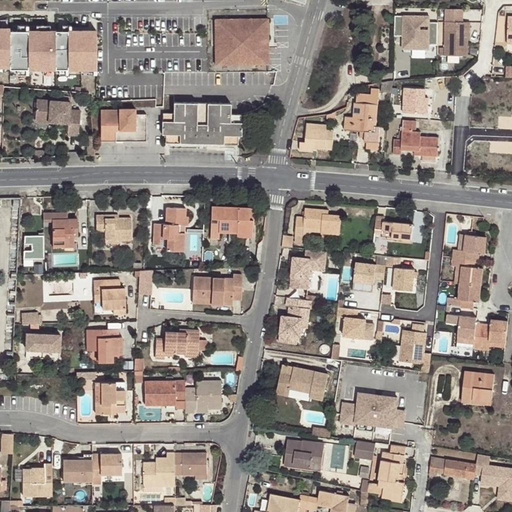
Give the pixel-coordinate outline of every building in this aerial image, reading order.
[(463,8),(445,8),(445,54),(468,55),(468,38),(470,39),(470,21),(463,21),(463,8)] [(395,16),(395,37),(404,37),(404,42),(411,42),(411,50),(429,50),(429,46),(438,46),(438,23),(429,23),(429,17),(395,16)] [(265,20),(212,20),(212,65),(265,65),(265,20)] [(0,66),(10,67),(9,69),(97,69),(97,31),(72,31),(63,31),(56,31),(37,31),(29,31),(17,31),(10,31),(10,28),(0,28),(0,66)] [(457,89),(458,76),(446,77),(446,88),(457,89)] [(367,142),(379,143),(381,125),(377,125),(380,90),(372,89),(372,95),(359,94),(357,103),(355,103),(354,117),(346,117),(345,129),(361,131),(362,128),(366,129),(365,138),(365,142),(367,142)] [(58,118),(57,122),(69,123),(68,135),(79,136),(81,111),(71,110),(71,102),(37,99),(35,120),(50,121),(50,117),(58,118)] [(203,138),(203,104),(174,103),(174,114),(164,114),(163,135),(165,135),(180,135),(180,144),(186,144),(198,144),(198,138),(203,138)] [(230,104),(203,104),(203,138),(206,138),(206,144),(237,145),(237,136),(241,136),(241,115),(230,115),(230,104)] [(147,141),(147,112),(136,112),(136,109),(120,109),(120,111),(102,111),(102,141),(147,141)] [(401,150),(415,151),(419,151),(419,155),(422,155),(436,156),(437,156),(438,138),(420,137),(420,133),(413,132),(413,129),(416,129),(416,121),(403,120),(402,140),(394,140),(394,153),(401,154),(401,150)] [(333,143),(334,131),(326,130),(326,126),(307,124),(305,141),(333,143)] [(180,135),(165,135),(165,143),(180,144),(180,135)] [(318,148),(332,149),(333,143),(305,141),(305,143),(300,142),(299,150),(313,151),(314,147),(314,144),(318,144),(318,148)] [(219,232),(237,233),(252,234),(253,219),(249,220),(250,208),(212,206),(211,238),(219,238),(219,232)] [(180,225),(185,225),(187,225),(187,216),(185,216),(185,209),(167,208),(166,225),(154,224),(154,244),(160,245),(160,238),(168,238),(167,250),(184,250),(185,233),(179,233),(180,225)] [(321,229),(321,233),(340,234),(341,216),(328,215),(323,214),(323,210),(305,208),(305,217),(297,216),(295,243),(302,243),(303,234),(304,228),(321,229)] [(64,243),(73,243),(73,236),(77,236),(77,219),(67,219),(66,213),(44,213),(45,221),(53,221),(53,247),(64,247),(64,243)] [(106,218),(106,215),(97,215),(97,231),(105,231),(105,242),(131,242),(131,218),(118,218),(106,218)] [(385,218),(377,216),(375,233),(383,233),(382,237),(412,240),(413,224),(384,221),(385,218)] [(33,257),(45,257),(45,234),(24,233),(24,264),(33,264),(33,257)] [(293,236),(284,235),(283,243),(282,247),(292,248),(293,236)] [(484,253),(486,237),(465,235),(463,250),(458,249),(453,249),(452,257),(474,260),(475,253),(480,253),(484,253)] [(306,258),(294,256),(293,267),(291,287),(308,289),(312,265),(319,265),(320,260),(327,261),(328,252),(307,249),(306,258)] [(400,258),(386,256),(385,265),(385,266),(395,267),(392,289),(411,291),(413,278),(414,272),(414,270),(399,267),(400,258)] [(473,267),(474,260),(452,257),(451,265),(457,266),(462,266),(460,283),(481,285),(483,268),(478,268),(473,267)] [(383,279),(385,265),(355,261),(353,281),(373,283),(374,278),(383,279)] [(139,269),(139,293),(153,293),(153,269),(139,269)] [(194,277),(193,297),(212,298),(211,303),(233,305),(233,298),(234,290),(242,290),(242,275),(234,274),(233,279),(194,277)] [(94,280),(94,298),(102,298),(102,301),(102,308),(113,308),(113,314),(126,313),(125,296),(121,296),(120,288),(120,280),(94,280)] [(479,302),(481,285),(460,283),(457,307),(469,308),(470,301),(474,302),(479,302)] [(241,299),(242,290),(234,290),(233,298),(241,299)] [(310,300),(287,297),(286,306),(290,306),(293,306),(292,316),(288,316),(283,315),(280,342),(292,343),(293,335),(298,336),(301,336),(302,327),(303,318),(309,319),(310,308),(309,308),(310,300)] [(358,310),(338,307),(337,316),(345,318),(343,336),(363,338),(366,320),(357,319),(358,310)] [(39,310),(22,311),(22,327),(40,326),(39,310)] [(476,323),(477,318),(447,314),(446,323),(459,324),(457,342),(473,344),(472,349),(489,351),(489,346),(505,348),(508,321),(491,319),(491,324),(490,329),(483,328),(484,323),(476,323)] [(118,346),(122,346),(121,337),(118,337),(118,330),(87,330),(87,352),(98,352),(98,363),(112,363),(112,355),(118,355),(118,351),(118,346)] [(199,330),(186,330),(186,332),(179,332),(165,332),(165,339),(156,339),(155,357),(164,358),(164,356),(164,352),(173,352),(185,353),(186,350),(198,351),(199,330)] [(422,367),(421,374),(430,376),(431,357),(424,356),(426,335),(403,332),(400,364),(422,367)] [(60,335),(26,333),(25,349),(59,352),(60,335)] [(283,365),(281,371),(292,374),(294,367),(283,365)] [(292,374),(281,371),(277,393),(289,395),(290,389),(311,393),(310,397),(323,399),(328,374),(294,367),(292,374)] [(461,402),(472,403),(473,400),(492,402),(495,374),(465,370),(461,402)] [(176,408),(185,408),(185,388),(185,380),(145,381),(145,404),(162,405),(162,400),(176,400),(176,404),(176,408)] [(185,408),(185,412),(197,412),(197,408),(208,408),(221,408),(221,381),(196,381),(196,388),(185,388),(185,408)] [(116,382),(101,382),(101,405),(99,405),(99,414),(111,414),(111,411),(116,411),(125,411),(125,389),(116,389),(116,382)] [(356,401),(343,400),(341,421),(405,427),(407,405),(399,404),(400,394),(357,390),(356,401)] [(321,436),(330,437),(331,430),(313,427),(312,434),(321,436)] [(4,433),(1,433),(1,453),(13,453),(13,433),(4,433)] [(288,440),(286,450),(288,451),(288,456),(286,456),(284,465),(294,467),(295,464),(310,465),(309,469),(321,470),(324,444),(302,441),(302,442),(288,440)] [(356,457),(373,459),(376,443),(365,441),(357,440),(356,457)] [(384,488),(382,494),(382,497),(402,500),(405,482),(402,482),(397,481),(398,474),(404,475),(406,463),(404,463),(407,447),(391,445),(390,453),(384,451),(379,484),(378,487),(384,488)] [(175,475),(175,453),(167,453),(167,458),(157,458),(157,463),(144,463),(144,492),(163,492),(163,486),(175,486),(175,475)] [(207,453),(175,453),(175,475),(195,475),(196,479),(207,479),(207,453)] [(92,480),(92,454),(84,454),(84,460),(64,460),(64,480),(74,481),(92,480)] [(121,454),(92,454),(92,480),(92,484),(101,484),(101,474),(121,474),(121,454)] [(431,457),(429,475),(437,476),(437,473),(444,474),(474,478),(475,474),(482,475),(481,483),(499,486),(500,482),(503,483),(501,496),(511,497),(511,468),(489,466),(491,456),(478,454),(477,464),(431,457)] [(52,495),(51,464),(44,464),(44,468),(32,468),(31,469),(23,469),(23,495),(52,495)] [(363,480),(361,491),(362,491),(368,492),(369,482),(370,481),(363,480)] [(369,482),(368,492),(382,494),(384,488),(378,487),(379,484),(369,482)] [(511,497),(501,496),(503,483),(500,482),(499,486),(497,498),(498,499),(498,500),(511,501),(511,497)] [(320,490),(319,498),(317,505),(331,508),(330,511),(355,511),(357,504),(349,503),(350,496),(343,494),(337,493),(320,490)] [(368,492),(362,491),(360,506),(369,506),(368,492)] [(298,511),(301,499),(271,493),(267,511),(283,511),(284,511),(298,511)] [(305,511),(306,509),(309,495),(302,494),(301,499),(298,511),(305,511)] [(319,498),(312,496),(309,510),(316,511),(317,505),(319,498)] [(10,500),(1,500),(0,511),(9,511),(10,506),(10,500)]
